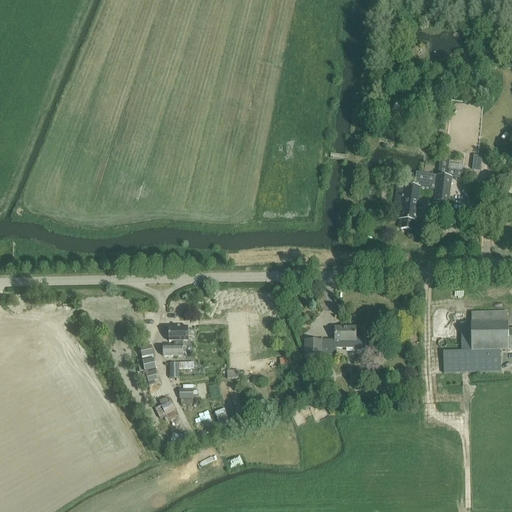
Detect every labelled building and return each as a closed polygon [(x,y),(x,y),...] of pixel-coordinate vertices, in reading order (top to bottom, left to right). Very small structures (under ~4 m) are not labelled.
[(394,210),(393,218),(399,218),(399,220),(402,220),(401,230),(412,231),(414,222),(416,222),(420,192),(430,194),(431,191),(436,192),(434,203),(448,204),(452,179),(464,180),(465,173),(448,171),(450,155),(440,154),(439,161),(438,176),(437,176),(416,173),(414,188),(403,186),(396,185),(394,210)] [(461,324),(462,352),(443,353),(444,375),(500,373),(500,351),(511,350),(511,331),(508,331),(507,323),(507,313),(471,314),(471,324),(461,324)] [(183,342),(188,342),(188,328),(169,328),(169,342),(177,342),(177,347),(163,348),(163,358),(183,357),(183,342)] [(305,357),(322,356),(336,356),(336,349),(355,349),(355,351),(365,351),(365,340),(356,340),(356,328),(335,329),(335,342),(321,342),(304,341),(305,357)] [(151,347),(140,350),(142,359),(146,373),(157,371),(153,356),(151,347)] [(179,364),(170,365),(170,380),(180,379),(180,371),(194,370),(194,363),(179,364)] [(146,374),(149,386),(159,384),(156,372),(146,374)] [(193,400),(193,386),(179,386),(180,400),(193,400)] [(168,422),(177,418),(171,402),(161,407),(168,422)] [(215,413),(221,427),(231,423),(225,410),(215,413)]
